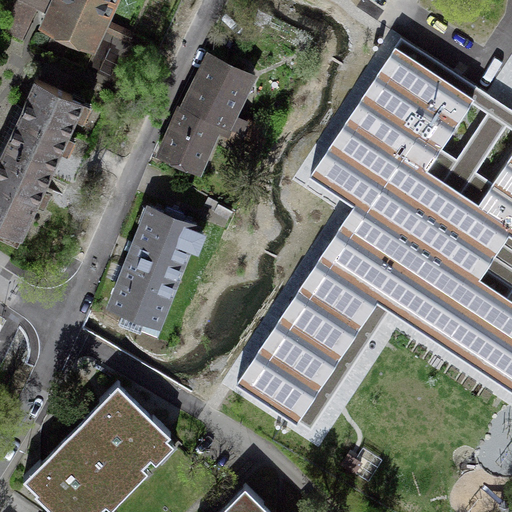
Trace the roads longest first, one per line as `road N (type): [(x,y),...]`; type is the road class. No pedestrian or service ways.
road 1 (residential): [(63,328),(214,0)]
road 2 (residential): [(0,440),(63,328)]
